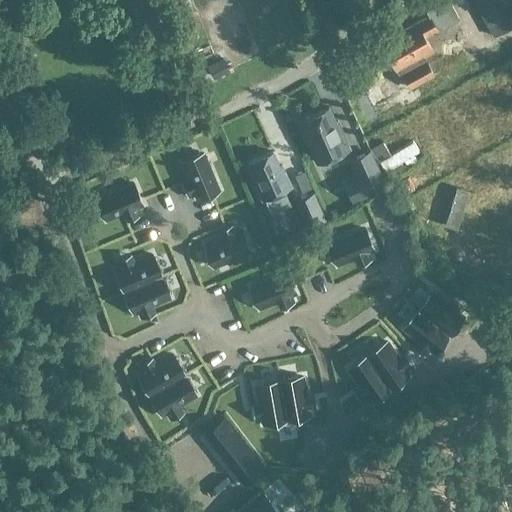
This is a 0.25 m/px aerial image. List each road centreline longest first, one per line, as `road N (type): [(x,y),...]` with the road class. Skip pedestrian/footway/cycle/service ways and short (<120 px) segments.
road 1 (unknown): [(309,511),(347,436),(430,362)]
road 2 (unclassified): [(50,187),(0,77)]
